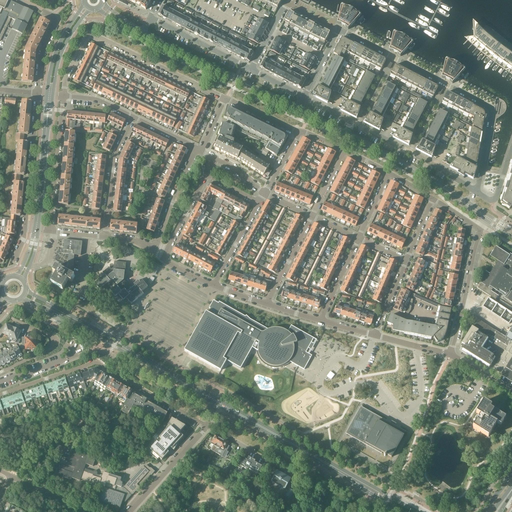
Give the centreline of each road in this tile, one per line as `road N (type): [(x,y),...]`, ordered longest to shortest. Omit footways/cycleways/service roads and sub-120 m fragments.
road 1 (residential): [(304,96),(338,30),(491,107),(476,191)]
road 2 (residential): [(0,393),(98,362),(206,425)]
road 3 (residential): [(476,191),(304,96)]
road 4 (tertiary): [(439,184),(295,109)]
road 5 (tertiary): [(361,483),(220,403)]
road 6 (residential): [(226,97),(88,33)]
road 7 (residential): [(50,231),(63,95)]
road 8 (residential): [(36,92),(25,228)]
road 9 (tertiary): [(21,297),(142,358)]
road 10 (tertiary): [(142,358),(25,290)]
road 11 (residential): [(481,230),(450,354)]
road 12 (residential): [(104,236),(114,158),(132,116)]
